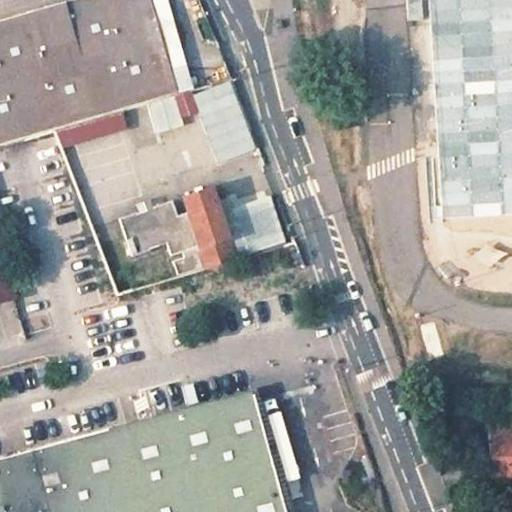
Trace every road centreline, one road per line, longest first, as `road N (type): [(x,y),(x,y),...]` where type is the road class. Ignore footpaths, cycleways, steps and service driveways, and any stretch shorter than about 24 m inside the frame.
road 1 (unclassified): [(419,511),(222,0)]
road 2 (unknown): [(393,0),(411,237),(437,282),(457,296),(511,308)]
road 3 (unknown): [(437,0),(450,234),(469,260),(511,264)]
